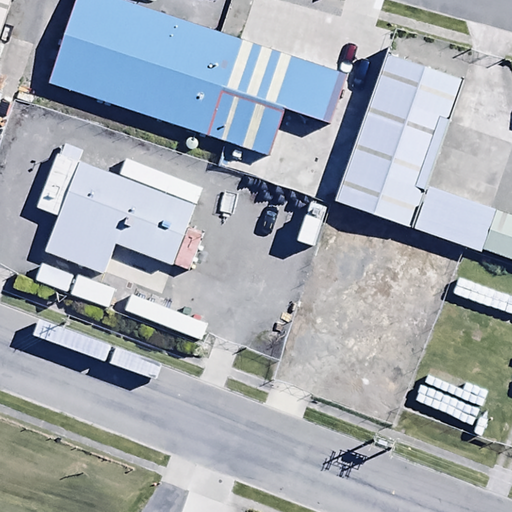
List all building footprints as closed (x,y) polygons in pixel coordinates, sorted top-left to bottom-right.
[(0,0),(0,33),(11,0),(0,0)] [(355,80),(106,0),(77,0),(51,82),(271,154),(285,111),(339,128),(355,80)] [(394,57),(341,196),(412,224),(466,84),(394,57)] [(205,195),(58,145),(35,212),(63,222),(53,251),(107,269),(119,236),(183,258),(205,195)] [(511,218),(436,193),(421,237),(511,266),(511,218)] [(293,325),(279,362),(358,393),(372,356),(293,325)]
